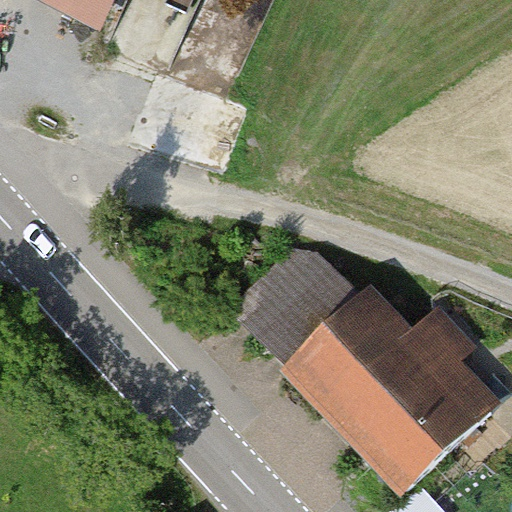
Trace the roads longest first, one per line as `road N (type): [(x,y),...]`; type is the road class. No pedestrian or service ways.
road 1 (track): [(0,207),(30,179),(86,175),(406,255),(511,296)]
road 2 (tertiary): [(273,511),(0,214)]
